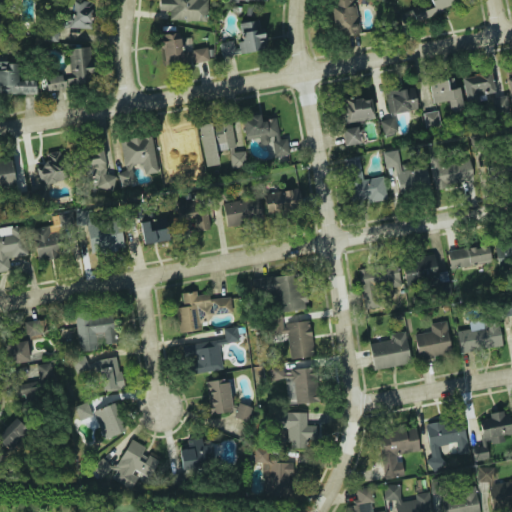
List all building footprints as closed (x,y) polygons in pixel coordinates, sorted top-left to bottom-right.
[(354,0),(330,0),(334,37),(358,34),(354,0)] [(455,6),(452,0),(429,0),(428,1),(429,2),(410,9),(414,21),(455,6)] [(91,27),(90,1),(67,1),(68,25),(49,26),(50,41),(65,41),(64,28),(91,27)] [(265,50),(261,20),(239,22),(241,40),(219,42),(221,56),(265,50)] [(67,49),(70,74),(47,76),(48,89),(94,84),(90,47),(67,49)] [(0,93),(36,93),(36,80),(18,80),(18,63),(0,63),(0,68),(0,67),(0,93)] [(494,94),(490,72),(461,77),(465,100),(494,94)] [(433,104),(448,101),(450,111),(463,109),(459,87),(454,88),(453,78),(429,83),(433,104)] [(416,110),(413,86),(386,89),(389,113),(416,110)] [(344,123),(374,119),(371,97),(341,101),(344,123)] [(438,127),(437,111),(423,112),(424,128),(438,127)] [(241,118),(245,140),(260,138),(261,145),(272,144),(274,157),(289,154),(286,138),(280,139),(276,117),(261,120),(260,115),(241,118)] [(396,131),(393,117),(379,121),(383,135),(396,131)] [(360,144),(358,127),(342,128),(344,145),(360,144)] [(119,141),(124,165),(141,162),(144,175),(158,172),(151,135),(119,141)] [(115,188),(113,174),(106,175),(103,147),(92,148),(93,158),(77,159),(79,178),(97,176),(99,190),(115,188)] [(382,152),(385,172),(392,171),(396,192),(428,187),(424,163),(399,166),(397,150),(382,152)] [(49,162),(35,165),(41,190),(52,188),(50,183),(65,179),(58,151),(47,154),(49,162)] [(433,188),(474,181),(470,158),(444,162),(442,156),(428,158),(433,188)] [(362,180),(358,158),(343,161),(350,202),(367,199),(368,202),(386,199),(382,176),(362,180)] [(0,187),(15,185),(11,161),(0,162),(0,187)] [(118,169),(120,186),(135,184),(133,167),(118,169)] [(263,194),(266,214),(299,210),(295,189),(263,194)] [(259,220),(257,198),(223,202),(225,224),(259,220)] [(209,230),(208,202),(177,203),(178,219),(195,218),(195,230),(209,230)] [(90,254),(124,249),(120,220),(92,223),(90,208),(74,211),(77,225),(86,224),(90,254)] [(139,222),(143,244),(168,240),(165,218),(139,222)] [(27,255),(21,224),(0,227),(0,267),(8,266),(6,259),(27,255)] [(38,261),(59,257),(52,225),(31,229),(38,261)] [(511,240),(494,242),(497,265),(511,263),(511,240)] [(490,261),(487,244),(447,252),(450,268),(490,261)] [(406,281),(437,280),(436,259),(405,260),(406,281)] [(364,309),(378,307),(375,289),(400,285),(396,262),(357,268),(364,309)] [(253,279),(255,295),(273,293),(275,313),(305,309),(300,273),(253,279)] [(232,313),(231,297),(209,299),(208,293),(197,295),(196,291),(181,292),(182,307),(175,307),(178,333),(202,330),(201,316),(232,313)] [(74,316),(80,350),(116,344),(110,310),(74,316)] [(286,333),(291,359),(314,355),(308,320),(283,324),(281,316),(267,318),(270,336),(286,333)] [(502,346),(497,318),(469,323),(470,328),(457,331),(460,353),(502,346)] [(23,322),(25,340),(5,343),(8,364),(30,361),(27,339),(41,337),(40,330),(47,329),(46,319),(23,322)] [(414,334),(417,358),(450,354),(446,321),(429,323),(430,332),(414,334)] [(223,328),(225,343),(237,341),(235,327),(223,328)] [(409,364),(405,331),(388,333),(389,340),(369,343),(372,369),(409,364)] [(222,369),(218,345),(225,344),(224,339),(182,345),(184,357),(195,355),(196,363),(187,364),(189,374),(222,369)] [(103,392),(123,387),(116,356),(95,361),(103,392)] [(287,404),(315,403),(313,368),(282,369),(282,367),(269,368),(269,379),(286,378),(287,404)] [(209,413),(232,411),(229,379),(206,380),(209,413)] [(80,421),(93,415),(87,401),(74,406),(80,421)] [(103,439),(126,431),(115,402),(93,411),(103,439)] [(511,434),(506,410),(477,416),(483,445),(504,441),(503,436),(511,434)] [(306,448),(306,440),(316,440),(316,425),(305,425),(305,412),(273,412),(273,428),(287,429),(287,448),(306,448)] [(0,431),(0,439),(9,450),(27,433),(14,419),(0,431)] [(425,425),(429,455),(444,453),(443,444),(455,443),(457,454),(468,453),(463,419),(425,425)] [(384,479),(402,476),(398,454),(419,451),(416,429),(377,435),(384,479)] [(115,466),(99,458),(92,470),(108,478),(109,477),(131,489),(137,477),(145,482),(157,460),(143,453),(146,447),(130,439),(115,466)] [(212,446),(181,445),(180,467),(212,468),(212,446)] [(262,495),(290,496),(291,462),(275,462),(276,449),(254,448),(253,463),(263,463),(262,495)] [(494,467),(478,467),(477,480),(493,480),(494,467)] [(511,480),(488,486),(494,511),(511,507),(511,480)] [(384,500),(400,500),(399,485),(384,485),(384,500)] [(384,511),(384,510),(373,511),(370,487),(355,489),(356,499),(353,500),(354,505),(343,506),(344,511),(384,511)] [(441,496),(442,511),(478,511),(476,492),(441,496)] [(430,511),(428,495),(395,499),(396,511),(430,511)]
